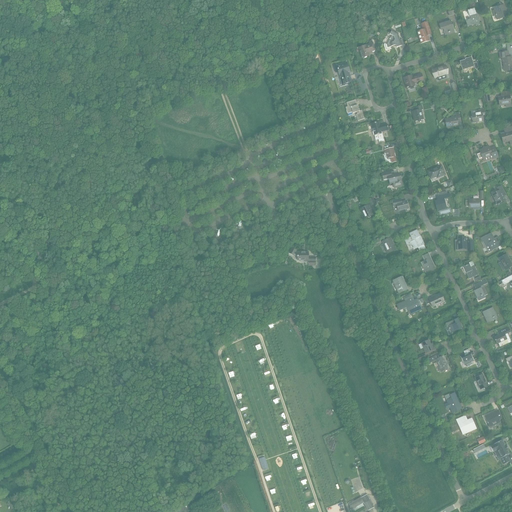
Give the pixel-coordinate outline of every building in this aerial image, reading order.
[(497,19),(507,16),(504,5),(498,7),(499,10),(495,11),(495,10),(492,11),(494,15),(496,15),(497,19)] [(476,26),(480,25),(478,18),(479,18),(477,13),(476,13),(474,8),(469,9),(471,15),(470,15),(471,18),(467,20),(467,21),(466,21),(467,26),(472,25),(475,24),(476,26)] [(449,32),(454,31),(451,21),(439,24),(441,30),(444,29),(445,33),(445,36),(450,34),(449,32)] [(431,34),(429,28),(428,22),(423,23),(425,29),(417,32),(421,43),(429,41),(427,35),(431,34)] [(392,35),(387,44),(384,43),(383,45),(385,51),(391,49),(390,47),(396,45),(397,47),(404,45),(402,39),(400,40),(398,33),(392,30),(389,34),(392,35)] [(369,41),(370,44),(365,46),(365,45),(358,48),(362,58),(369,56),(367,51),(371,50),(371,51),(372,51),(372,52),(373,52),(374,52),(374,51),(375,50),(373,45),(376,44),(375,39),(369,41)] [(504,71),(511,69),(511,60),(511,57),(509,57),(508,51),(499,52),(500,59),(502,58),(504,71)] [(475,69),(478,68),(476,62),(473,63),(471,57),(467,58),(467,59),(460,61),(462,70),(474,67),(475,69)] [(346,63),(336,66),(339,75),(341,75),(343,84),(351,82),(349,76),(348,76),(347,73),(349,72),(346,63)] [(432,69),(435,78),(438,77),(440,77),(440,76),(447,74),(445,65),(432,69)] [(420,82),(423,81),(421,74),(412,77),(411,76),(403,78),(406,88),(414,86),(413,82),(419,80),(420,82)] [(509,96),(511,95),(511,93),(511,91),(504,92),(504,96),(498,97),(499,106),(511,104),(509,96)] [(358,121),(365,119),(362,110),(360,110),(359,108),(358,109),(357,105),(351,106),(350,102),(347,103),(348,106),(346,107),(347,113),(352,112),(353,113),(356,112),(357,114),(356,114),(358,121)] [(420,110),(422,109),(421,106),(415,107),(416,111),(412,112),(414,121),(423,119),(420,110)] [(485,117),(485,116),(484,109),(478,110),(479,112),(471,114),(473,123),(483,121),(482,118),(485,117)] [(458,122),(461,122),(459,115),(456,115),(456,117),(445,119),(446,127),(458,125),(458,122)] [(379,122),(371,124),(374,135),(378,135),(379,142),(383,141),(381,132),(388,130),(387,124),(379,126),(379,122)] [(511,126),(504,129),(505,133),(501,134),(503,143),(511,140),(511,126)] [(480,153),(477,154),(479,159),(482,157),(483,158),(492,155),(493,159),(498,157),(494,147),(489,148),(488,146),(479,150),(480,153)] [(395,157),(394,157),(393,154),(395,153),(393,148),(385,150),(386,154),(387,153),(388,159),(390,158),(392,163),(396,162),(395,157)] [(437,178),(445,175),(441,165),(427,171),(430,178),(436,176),(437,178)] [(399,186),(402,186),(401,180),(401,179),(401,177),(400,176),(400,174),(398,174),(394,175),(393,170),(381,173),(383,179),(388,177),(390,186),(393,185),(394,186),(399,185),(399,186)] [(497,205),(505,201),(502,195),(505,193),(501,186),(496,188),(498,191),(492,195),(497,205)] [(444,198),(450,197),(449,193),(438,196),(439,199),(434,201),(437,210),(446,208),(444,198)] [(398,211),(408,208),(406,201),(399,203),(398,199),(393,201),(394,207),(397,206),(398,211)] [(469,200),(465,201),(466,206),(469,206),(469,208),(476,208),(476,209),(479,209),(479,199),(469,200)] [(365,218),(373,215),(368,205),(361,208),(365,218)] [(425,249),(424,245),(420,236),(417,230),(409,233),(411,237),(404,240),(407,245),(408,245),(411,244),(414,250),(418,248),(420,251),(425,249)] [(489,253),(502,246),(497,237),(494,239),(492,236),(488,238),(486,235),(480,239),(482,242),(483,242),(489,253)] [(467,241),(465,241),(465,237),(458,237),(458,248),(465,248),(465,247),(467,247),(467,250),(473,249),(472,240),(467,240),(467,241)] [(388,253),(395,250),(390,238),(382,242),(388,253)] [(316,265),(316,261),(316,257),(309,258),(309,252),(298,252),(297,253),(295,252),(296,250),(292,248),(289,254),(293,256),(294,254),(297,256),(298,260),(305,260),(305,262),(309,262),(309,265),(316,265)] [(428,253),(423,256),(425,261),(421,263),(426,273),(435,268),(428,253)] [(505,270),(511,266),(511,264),(507,254),(499,259),(505,270)] [(469,263),(469,264),(464,267),(469,279),(478,275),(472,262),(469,263)] [(511,275),(510,276),(501,281),(504,285),(510,282),(511,285),(511,275)] [(398,293),(408,289),(402,276),(393,281),(398,293)] [(484,296),(488,294),(483,285),(487,283),(485,279),(474,285),(475,288),(476,290),(474,291),(477,298),(484,295),(484,296)] [(432,307),(444,301),(441,293),(429,299),(432,307)] [(405,301),(397,305),(399,311),(407,308),(410,315),(422,309),(418,299),(413,301),(410,295),(404,298),(405,301)] [(489,320),(496,316),(493,308),(482,312),(487,323),(490,322),(489,320)] [(457,328),(461,326),(457,318),(445,324),(447,327),(448,327),(451,333),(458,330),(457,328)] [(500,335),(494,338),(497,344),(498,343),(500,347),(505,345),(503,341),(507,339),(508,341),(510,340),(507,333),(510,332),(508,328),(499,332),(500,335)] [(421,344),(425,352),(426,353),(435,349),(433,346),(431,347),(428,340),(421,344)] [(465,355),(460,357),(464,365),(474,361),(471,356),(474,355),(472,351),(470,352),(468,349),(463,352),(465,355)] [(441,372),(449,368),(443,356),(435,360),(441,372)] [(478,373),(474,375),(475,378),(480,389),(487,386),(485,381),(483,374),(479,376),(478,373)] [(445,396),(447,400),(447,402),(444,403),(446,408),(449,407),(452,413),(462,409),(455,393),(450,395),(450,394),(445,396)] [(499,420),(502,418),(498,410),(484,416),(489,427),(500,422),(499,420)] [(459,418),(460,421),(463,426),(464,426),(468,433),(476,429),(472,419),(467,421),(465,416),(459,418)] [(479,445),(485,442),(483,437),(477,439),(479,445)] [(494,444),(490,446),(493,452),(497,450),(501,458),(500,458),(503,465),(509,461),(506,455),(509,453),(507,449),(506,446),(502,440),(494,444)] [(473,449),(475,453),(485,448),(483,444),(473,449)] [(366,495),(361,498),(348,504),(351,510),(364,503),(368,510),(373,507),(366,495)]
